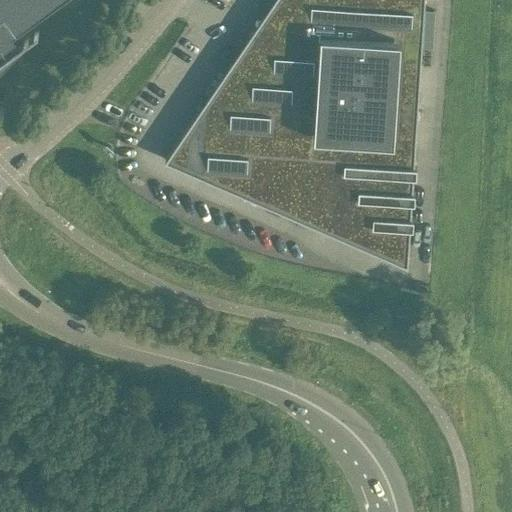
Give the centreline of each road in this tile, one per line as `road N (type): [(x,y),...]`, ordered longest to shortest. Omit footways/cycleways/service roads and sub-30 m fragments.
road 1 (unknown): [(189,0),(215,25),(140,150),(151,180),(400,282),(408,278),(420,210),(441,0)]
road 2 (tertiary): [(386,511),(372,461),(336,419),(111,347),(55,323),(0,283)]
road 3 (unclassified): [(0,175),(165,0)]
